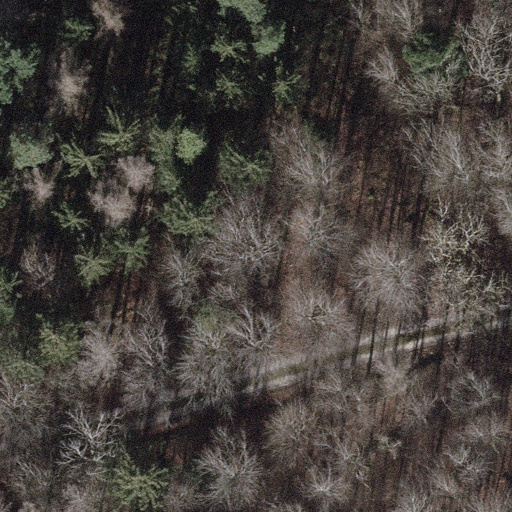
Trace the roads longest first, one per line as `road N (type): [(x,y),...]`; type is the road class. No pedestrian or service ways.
road 1 (track): [(511,318),(0,453)]
road 2 (track): [(511,336),(205,511)]
